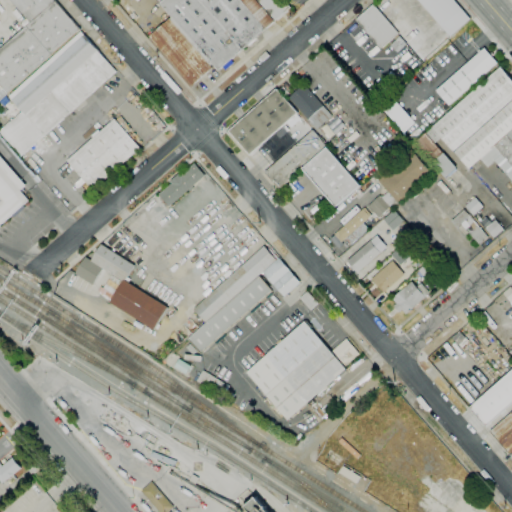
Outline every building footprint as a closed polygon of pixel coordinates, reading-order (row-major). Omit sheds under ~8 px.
[(0,84),(0,49),(30,24),(9,0),(54,0),(81,31),(8,94),(0,84)] [(193,86),(149,36),(172,16),(160,3),(163,0),(281,0),(283,2),(285,0),(291,7),(219,70),(214,65),(213,66),(211,65),(210,66),(213,68),(193,86)] [(451,36),(418,0),(453,0),(470,19),(451,36)] [(398,33),(381,48),(355,20),(373,4),(398,33)] [(21,157),(0,133),(0,131),(10,121),(11,122),(23,111),(9,96),(81,32),(117,72),(21,157)] [(397,52),(390,45),(399,36),(406,44),(397,52)] [(450,105),(437,90),(485,48),(498,63),(450,105)] [(511,130),(480,158),(469,168),(442,137),(435,144),(443,153),(444,152),(458,168),(446,178),(415,143),(501,67),(511,79),(511,130)] [(0,84),(8,94),(0,100),(0,84)] [(317,129),(289,97),(303,84),(332,116),(317,129)] [(250,155),(229,131),(277,89),(298,113),(250,155)] [(404,133),(379,106),(391,95),(415,123),(404,133)] [(114,119),(140,148),(93,190),(67,161),(114,119)] [(511,181),(506,174),(511,169),(511,166),(505,173),(500,166),(503,163),(502,162),(499,165),(495,161),(488,167),(480,158),(511,130),(511,181)] [(336,206),(303,168),(279,188),(265,172),(312,131),(360,185),(336,206)] [(379,217),(368,206),(380,195),(382,198),(389,191),(374,174),(385,164),(388,167),(407,149),(410,153),(412,151),(432,173),(393,210),(390,206),(379,217)] [(0,225),(0,156),(26,186),(21,191),(29,200),(0,225)] [(169,207),(159,195),(172,184),(170,182),(179,174),(181,176),(195,163),(205,175),(169,207)] [(464,206),(472,215),(482,206),(474,197),(464,206)] [(479,245),(462,225),(458,229),(451,221),(457,216),(450,209),(458,202),(488,237),(479,245)] [(342,242),(335,234),(365,208),(372,216),(342,242)] [(402,221),(393,210),(382,219),(391,229),(402,221)] [(479,222),(493,238),(501,230),(487,215),(479,222)] [(351,244),(346,239),(364,223),(368,228),(351,244)] [(357,273),(347,261),(377,235),(387,247),(380,253),(381,253),(357,273)] [(125,283),(103,270),(94,286),(75,274),(86,257),(92,260),(101,245),(135,266),(125,283)] [(206,322),(194,309),(265,246),(277,260),(206,322)] [(400,265),(391,255),(399,248),(408,258),(400,265)] [(279,258),(301,283),(285,297),(263,273),(279,258)] [(383,293),(371,279),(392,261),(404,274),(383,293)] [(423,276),(418,271),(423,266),(428,272),(423,276)] [(259,276),(273,292),(202,354),(188,338),(259,276)] [(406,314),(402,310),(399,312),(394,306),(397,303),(392,299),(412,281),(412,282),(417,278),(430,293),(406,314)] [(124,280),(168,307),(155,330),(110,302),(124,280)] [(311,311),(300,298),(308,291),(319,304),(311,311)] [(288,420),(247,372),(305,321),(332,352),(346,339),(359,354),(345,367),(347,369),(288,420)] [(193,355),(186,348),(190,344),(197,351),(193,355)] [(186,374),(175,367),(180,359),(191,366),(186,374)] [(511,403),(486,427),(470,408),(511,370),(511,403)] [(219,395),(197,381),(203,371),(226,384),(219,395)] [(511,455),(491,431),(511,412),(511,455)] [(3,484),(0,480),(0,463),(3,467),(14,458),(22,468),(3,484)] [(357,483),(339,472),(343,466),(361,477),(357,483)] [(157,511),(165,511),(172,507),(152,481),(140,490),(157,511)]
